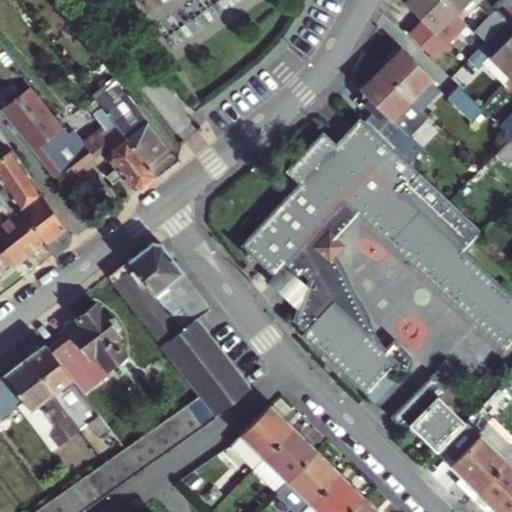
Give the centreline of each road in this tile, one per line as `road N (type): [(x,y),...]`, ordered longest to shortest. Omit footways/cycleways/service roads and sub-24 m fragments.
road 1 (residential): [(362,0),(302,91),(165,203)]
road 2 (residential): [(104,511),(292,369)]
road 3 (residential): [(0,332),(165,203)]
road 4 (residential): [(165,203),(292,369)]
road 5 (residential): [(292,369),(433,511)]
